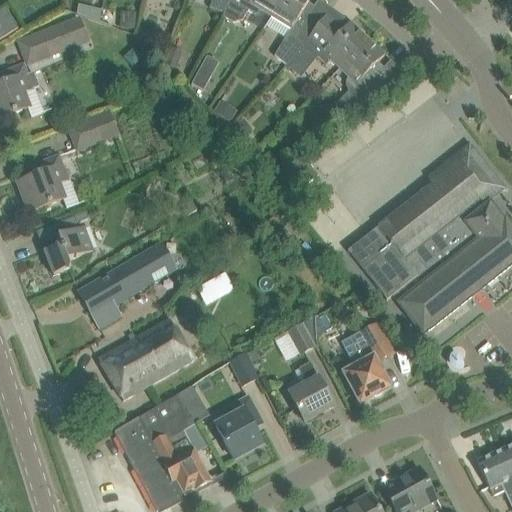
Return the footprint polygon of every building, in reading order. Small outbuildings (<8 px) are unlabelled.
[(211,0),(209,9),(224,14),(229,3),(232,4),(233,0),(211,0)] [(233,0),(232,4),(229,3),(224,14),(222,18),(233,24),(242,21),(247,13),(248,12),(257,17),(261,12),(271,19),(282,0),(233,0)] [(282,0),(271,19),(290,30),(274,57),(288,69),(319,27),(308,19),(311,14),(304,9),(310,0),(282,0)] [(101,15),(78,8),(76,18),(99,26),(101,15)] [(0,41),(18,30),(5,10),(0,13),(0,41)] [(135,30),(136,13),(120,12),(119,29),(135,30)] [(80,19),(58,28),(33,37),(17,43),(26,66),(66,50),(88,42),(80,19)] [(340,70),(368,41),(350,24),(344,30),(344,31),(339,35),(333,30),(329,35),(319,27),(288,69),(295,74),(312,53),(317,58),(318,58),(326,67),(332,62),(340,70)] [(344,119),(363,104),(365,105),(384,89),(375,78),(379,74),(373,68),(385,56),(368,41),(340,70),(348,78),(346,81),(345,85),(346,89),(348,93),(332,109),(344,119)] [(175,73),(183,53),(170,48),(165,63),(175,73)] [(207,58),(191,86),(203,93),(219,64),(207,58)] [(0,86),(0,120),(12,116),(27,110),(29,109),(23,94),(32,90),(33,90),(39,88),(33,73),(26,76),(23,67),(15,70),(5,74),(8,83),(0,86)] [(231,123),(237,113),(220,103),(214,113),(231,123)] [(77,152),(102,142),(118,136),(109,113),(68,129),(77,152)] [(243,120),(234,128),(243,138),(252,130),(243,120)] [(477,294),(511,266),(511,227),(505,219),(503,220),(496,211),(484,196),(499,184),(475,153),(460,164),(456,158),(428,180),(432,184),(346,252),(360,269),(386,302),(392,298),(423,337),(477,294)] [(302,156),(274,178),(288,196),(297,189),(299,191),(318,176),(302,156)] [(35,177),(17,184),(29,214),(47,207),(63,201),(66,210),(79,205),(70,180),(67,181),(58,159),(50,162),(39,166),(43,175),(35,177)] [(53,277),(70,271),(67,263),(93,253),(84,229),(79,231),(77,225),(89,219),(86,213),(74,218),(59,224),(64,236),(57,239),(60,247),(44,253),(53,277)] [(97,282),(74,295),(97,334),(120,320),(114,310),(176,273),(159,245),(104,277),(106,280),(99,284),(97,282)] [(123,403),(140,393),(193,362),(169,319),(98,361),(123,403)] [(303,326),(302,325),(301,324),(286,332),(287,335),(299,357),(315,348),(311,341),(303,326)] [(394,356),(385,338),(377,325),(353,338),(365,361),(354,367),(343,373),(348,381),(351,387),(360,404),(389,389),(376,366),(394,356)] [(240,349),(227,356),(230,363),(228,363),(242,390),(245,388),(259,381),(246,355),(244,356),(240,349)] [(289,396),(295,406),(304,423),(333,408),(310,365),(299,371),(307,386),(289,396)] [(196,398),(183,405),(194,425),(207,417),(196,398)] [(132,424),(114,434),(156,511),(158,511),(211,484),(196,457),(183,433),(194,427),(194,425),(183,405),(179,399),(132,424)] [(215,428),(224,444),(234,461),(262,446),(253,429),(261,425),(248,400),(226,412),(230,420),(215,428)] [(511,508),(511,466),(504,450),(477,463),(493,498),(504,493),(511,508)] [(419,469),(382,489),(394,511),(416,511),(424,508),(437,501),(434,496),(419,469)] [(348,511),(379,511),(370,496),(353,505),(355,509),(348,511)]
